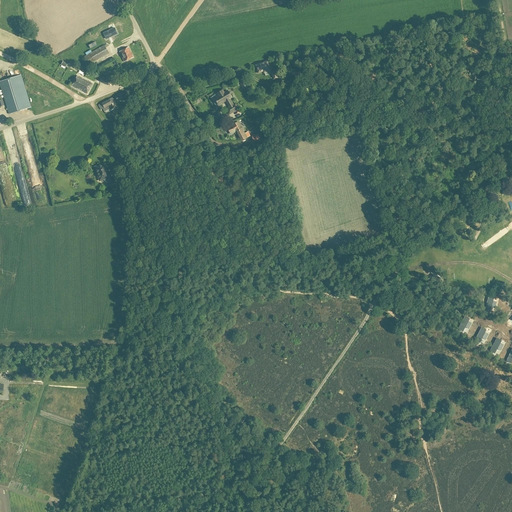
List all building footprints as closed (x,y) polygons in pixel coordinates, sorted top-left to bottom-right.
[(117,34),(114,28),(103,33),(106,39),(117,34)] [(84,57),(89,65),(109,54),(104,46),(84,57)] [(129,47),(120,51),(120,52),(124,62),(133,58),(129,47)] [(264,71),(264,73),(271,70),(268,62),(256,66),(258,73),(264,71)] [(0,81),(0,84),(9,114),(31,107),(21,75),(0,81)] [(77,76),(72,86),(87,93),(92,84),(77,76)] [(110,80),(102,76),(100,81),(108,85),(110,80)] [(217,93),(219,96),(215,98),(216,101),(217,102),(219,105),(225,101),(229,107),(229,108),(229,109),(226,111),(228,115),(238,109),(235,104),(233,105),(229,99),(232,97),(228,91),(224,93),(222,90),(217,93)] [(123,92),(115,96),(118,101),(126,97),(123,92)] [(101,110),(115,102),(113,97),(98,105),(101,110)] [(249,136),(247,132),(244,134),(238,122),(228,128),(231,134),(237,131),(242,140),(249,136)] [(109,174),(105,163),(95,167),(99,178),(100,177),(101,181),(108,178),(111,185),(116,183),(112,173),(109,174)] [(125,191),(122,183),(116,185),(118,193),(125,191)]
